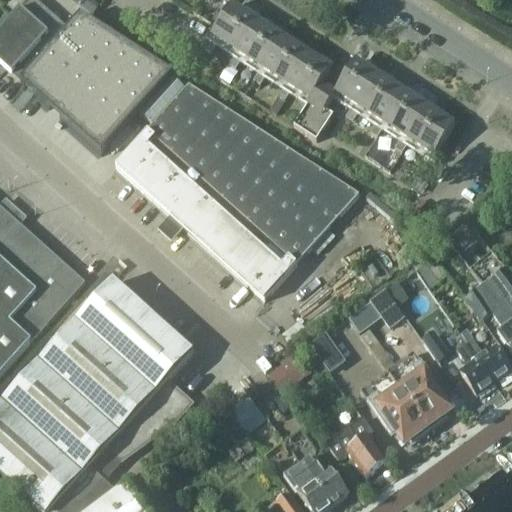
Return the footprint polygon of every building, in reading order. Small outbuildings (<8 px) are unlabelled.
[(171,78),(80,19),(69,32),(32,0),(31,0),(0,35),(0,65),(21,85),(20,85),(100,157),(171,78)] [(231,9),(215,35),(203,53),(210,57),(218,46),(236,57),(257,25),(231,9)] [(281,41),(257,25),(236,57),(228,69),(235,73),(242,61),(260,73),(281,41)] [(281,41),(260,73),(253,85),(259,89),(267,77),(285,89),(306,57),(281,41)] [(306,57),(285,89),(277,100),(284,105),(291,93),(309,105),(293,130),(316,145),(333,118),(325,113),(335,98),(335,96),(322,87),(331,73),(306,57)] [(381,81),(355,65),(335,96),(335,98),(353,109),(345,121),(352,125),(360,114),(381,81)] [(405,97),(381,81),(360,114),(378,125),(370,137),(377,141),(405,97)] [(263,304),(358,200),(188,90),(114,170),(263,304)] [(430,112),(405,97),(377,141),(384,129),(402,141),(395,152),(401,157),(430,112)] [(455,129),(430,112),(401,157),(402,157),(409,145),(427,156),(420,168),(427,173),(455,129)] [(7,198),(1,205),(21,224),(27,217),(7,198)] [(0,380),(85,286),(0,208),(0,380)] [(401,235),(421,247),(429,234),(410,222),(401,235)] [(511,310),(508,305),(511,301),(511,283),(491,257),(470,273),(484,291),(508,320),(509,319),(511,323),(511,310)] [(373,279),(378,276),(372,267),(367,271),(373,279)] [(111,284),(106,279),(99,287),(104,292),(111,284)] [(194,358),(114,286),(0,411),(0,479),(35,511),(80,511),(111,491),(105,486),(121,467),(175,429),(194,408),(169,385),(194,358)] [(511,323),(509,319),(508,320),(484,291),(467,304),(482,325),(492,317),(504,334),(502,336),(501,342),(511,356),(511,323)] [(371,304),(391,330),(406,319),(386,292),(371,304)] [(330,373),(346,361),(327,336),(311,348),(330,373)] [(438,367),(450,358),(434,337),(422,346),(438,367)] [(472,355),(467,348),(457,355),(467,370),(460,376),(477,401),(495,388),(472,355)] [(475,352),(472,355),(495,388),(511,376),(511,375),(496,351),(482,361),(475,352)] [(446,400),(415,357),(388,377),(430,435),(448,422),(445,418),(450,415),(441,403),(446,400)] [(430,435),(388,377),(361,397),(392,439),(396,436),(405,448),(409,444),(412,448),(430,435)] [(350,434),(327,450),(338,465),(347,458),(365,482),(386,467),(368,442),(373,438),(367,430),(363,424),(350,434)] [(246,457),(253,452),(246,443),(240,448),(246,457)] [(238,449),(229,455),(236,464),(244,458),(238,449)] [(300,467),(331,511),(348,499),(330,474),(317,483),(314,479),(320,475),(310,460),(300,467)] [(198,475),(205,471),(199,462),(192,467),(198,475)] [(300,467),(289,475),(300,490),(305,486),(308,490),(297,498),(307,511),(329,511),(331,511),(300,467)] [(138,511),(133,504),(126,495),(120,499),(111,491),(80,511),(138,511)] [(298,511),(290,499),(280,507),(277,503),(265,511),(298,511)]
